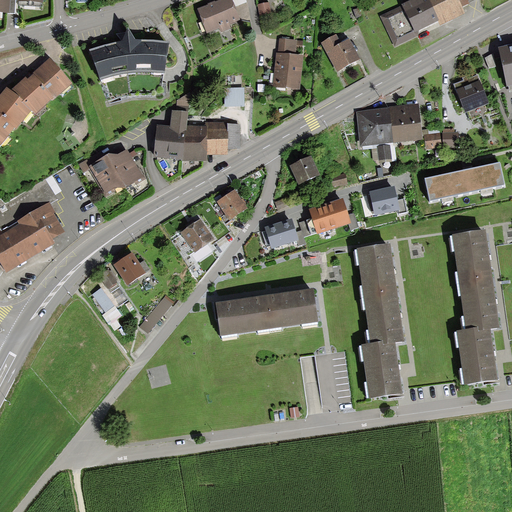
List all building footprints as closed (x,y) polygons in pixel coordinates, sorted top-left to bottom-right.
[(11,0),(0,0),(0,18),(10,19),(11,0)] [(45,0),(18,0),(18,7),(45,9),(45,0)] [(229,0),(195,13),(205,37),(238,25),(229,0)] [(403,5),(380,16),(396,47),(418,36),(419,31),(439,21),(441,26),(466,14),(462,6),(469,3),(467,0),(410,0),(402,4),(403,5)] [(119,46),(87,55),(97,85),(127,76),(160,77),(166,46),(135,46),(126,34),(119,46)] [(337,36),(320,44),(336,75),(359,64),(347,39),(340,42),(337,36)] [(304,46),(279,43),(273,88),(299,91),(304,46)] [(511,46),(498,50),(510,98),(511,97),(511,46)] [(0,144),(18,125),(50,100),(70,84),(47,58),(24,75),(5,89),(0,93),(0,144)] [(478,78),(450,90),(463,118),(491,106),(478,78)] [(246,89),(228,89),(228,107),(246,107),(246,89)] [(373,109),(358,110),(360,144),(423,139),(422,129),(421,106),(373,109)] [(224,158),(238,150),(239,128),(224,128),(224,123),(208,122),(208,131),(186,130),(186,115),(167,114),(166,131),(160,130),(152,130),(151,160),(205,162),(205,157),(215,158),(224,158)] [(424,132),(425,149),(443,148),(442,131),(424,132)] [(461,145),(461,131),(445,131),(444,144),(461,145)] [(100,163),(86,171),(101,200),(139,181),(124,151),(114,156),(100,163)] [(307,162),(290,168),(298,190),(316,183),(307,162)] [(504,187),(499,164),(424,180),(430,203),(504,187)] [(337,186),(349,183),(347,175),(335,178),(337,186)] [(0,230),(65,196),(55,177),(4,204),(1,198),(0,198),(0,230)] [(235,185),(217,197),(229,218),(248,207),(235,185)] [(393,190),(367,195),(372,220),(398,214),(393,190)] [(341,202),(307,212),(315,237),(348,227),(341,202)] [(49,208),(0,234),(0,265),(6,276),(57,249),(51,237),(62,231),(49,208)] [(201,219),(180,230),(193,255),(214,244),(201,219)] [(308,244),(300,219),(293,221),(302,247),(308,244)] [(289,221),(261,229),(268,253),(296,245),(289,221)] [(489,232),(450,237),(460,325),(452,325),(459,386),(498,381),(494,353),(491,325),(500,324),(497,300),(492,253),(489,232)] [(390,243),(352,248),(366,343),(359,344),(367,401),(403,395),(399,365),(395,341),(404,340),(400,312),(393,264),(390,243)] [(133,251),(110,266),(124,287),(147,273),(133,251)] [(232,297),(210,300),(216,339),(318,324),(312,285),(293,288),(232,297)] [(120,317),(99,289),(89,299),(109,329),(120,317)] [(178,309),(162,298),(134,333),(148,346),(178,309)]
